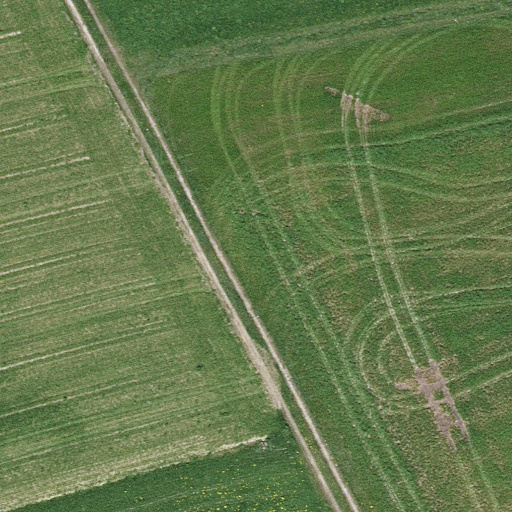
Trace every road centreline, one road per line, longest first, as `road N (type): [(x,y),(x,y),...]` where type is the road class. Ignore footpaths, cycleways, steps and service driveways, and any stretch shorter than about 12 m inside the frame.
road 1 (track): [(345,511),(77,0)]
road 2 (track): [(119,80),(511,7)]
